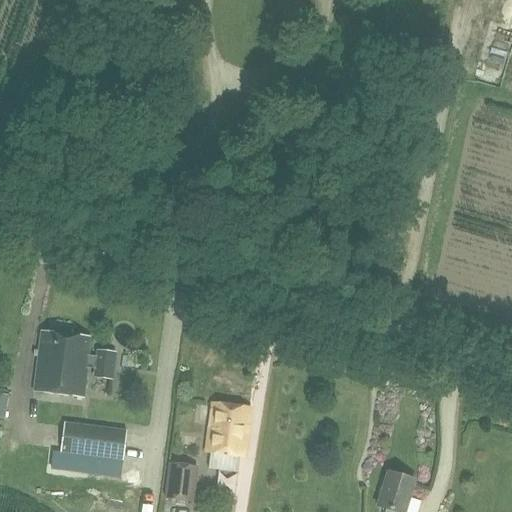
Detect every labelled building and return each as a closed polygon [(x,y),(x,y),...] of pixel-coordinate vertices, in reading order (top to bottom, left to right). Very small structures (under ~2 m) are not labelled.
[(0,299),(0,337),(7,338),(8,317),(16,317),(17,300),(0,299)] [(83,397),(87,368),(95,369),(94,379),(111,381),(114,355),(97,353),(96,361),(88,360),(90,339),(40,333),(33,391),(83,397)] [(120,368),(128,369),(130,358),(121,357),(120,368)] [(0,420),(4,421),(10,381),(0,379),(0,420)] [(211,405),(206,452),(244,457),(249,410),(211,405)] [(60,453),(122,461),(126,430),(64,423),(60,453)] [(193,504),(198,468),(169,464),(164,500),(193,504)] [(206,480),(230,481),(231,467),(207,466),(206,480)] [(377,507),(385,509),(384,511),(405,511),(415,482),(388,473),(377,507)]
